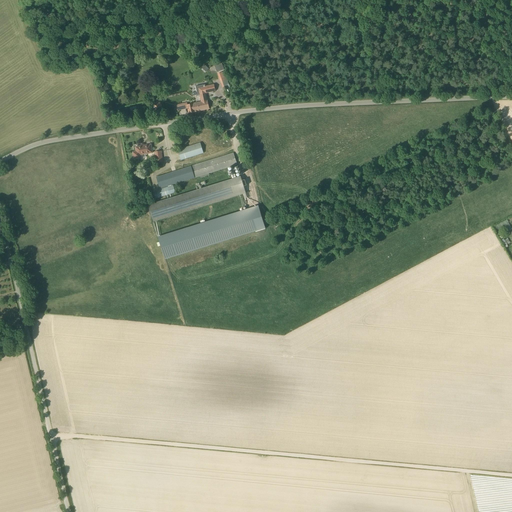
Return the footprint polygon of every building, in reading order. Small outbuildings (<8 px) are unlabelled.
[(225,69),(224,66),(223,66),(222,63),(219,64),(215,66),(217,72),(224,70),(225,69)] [(225,77),(224,72),(218,74),(220,78),(219,79),(221,83),(227,80),(226,76),(225,77)] [(197,96),(199,95),(201,102),(195,103),(195,105),(194,105),(193,104),(187,105),(186,103),(176,106),(177,111),(183,109),(182,108),(187,107),(189,113),(209,109),(208,103),(207,103),(205,93),(215,91),(213,84),(205,86),(205,84),(195,86),(197,96)] [(181,160),(203,153),(200,143),(178,150),(181,160)] [(133,159),(141,158),(141,154),(152,153),(151,145),(136,147),(136,151),(132,152),(133,159)] [(156,163),(163,162),(161,151),(155,152),(156,163)] [(160,189),(175,184),(237,165),(233,153),(156,177),(160,189)] [(153,222),(246,193),(241,176),(148,205),(153,222)] [(155,199),(175,193),(173,186),(153,192),(155,199)] [(146,197),(153,195),(151,188),(144,190),(146,197)] [(265,228),(259,206),(159,237),(166,259),(261,230),(265,228)]
